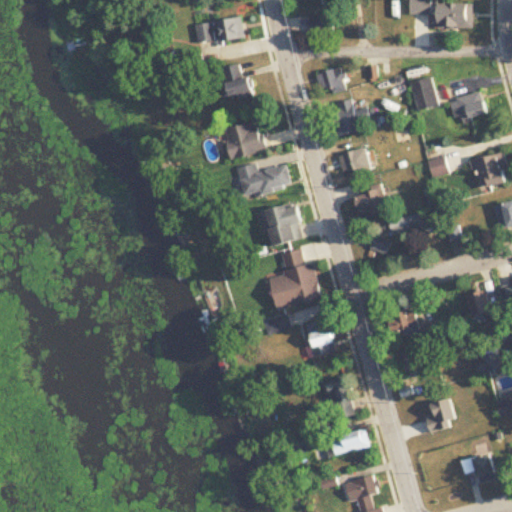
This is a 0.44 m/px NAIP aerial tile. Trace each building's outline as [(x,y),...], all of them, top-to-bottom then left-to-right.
[(413,0),(413,15),(434,15),(433,0),(413,0)] [(441,4),(441,30),(476,30),(476,4),(441,4)] [(311,17),(311,34),(335,34),(335,17),(311,17)] [(201,46),(247,39),(244,19),(198,27),(201,46)] [(225,71),(236,103),(256,97),(245,64),(225,71)] [(336,96),(351,91),(344,68),(319,76),(324,91),(333,88),(336,96)] [(413,84),(421,112),(442,107),(434,78),(413,84)] [(457,122),(490,119),(487,96),(454,99),(457,122)] [(338,104),(344,137),(365,132),(359,100),(338,104)] [(269,153),(261,123),(227,131),(235,162),(269,153)] [(348,178),(376,170),(370,149),(342,157),(348,178)] [(477,165),(492,193),(511,182),(511,173),(501,153),(477,165)] [(453,173),(446,158),(432,165),(439,180),(453,173)] [(240,169),(248,199),(296,186),(291,166),(262,174),(259,164),(240,169)] [(358,202),(369,220),(393,206),(382,188),(358,202)] [(502,230),(511,229),(511,205),(500,206),(502,230)] [(300,206),(271,213),(279,247),(309,240),(300,206)] [(428,219),(428,216),(392,220),(394,235),(444,229),(443,217),(428,219)] [(464,240),(462,227),(450,229),(453,242),(464,240)] [(286,255),(291,276),(275,280),(282,310),(325,301),(317,265),(309,267),(306,251),(286,255)] [(469,297),(477,326),(495,322),(488,293),(469,297)] [(396,328),(399,342),(423,336),(420,322),(396,328)] [(396,358),(405,381),(430,372),(421,349),(396,358)] [(358,417),(346,378),(325,385),(338,424),(358,417)] [(322,450),(318,434),(296,439),(300,455),(322,450)] [(333,457),(373,449),(370,435),(330,444),(333,457)] [(484,484),(501,478),(492,454),(465,465),(469,476),(479,472),(484,484)] [(386,511),(386,509),(378,511),(375,498),(382,496),(377,478),(349,484),(354,503),(361,501),(363,511),(386,511)]
